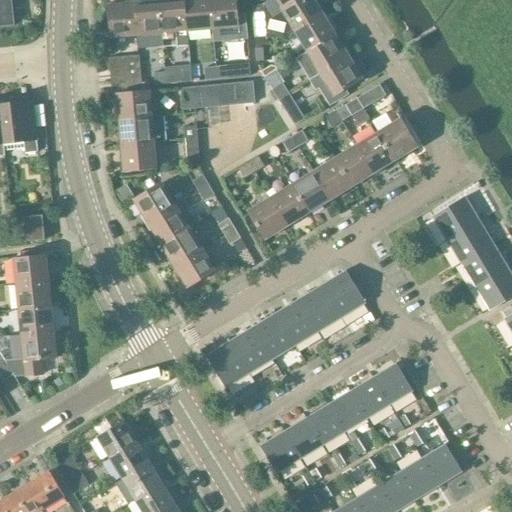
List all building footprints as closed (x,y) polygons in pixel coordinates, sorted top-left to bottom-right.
[(0,0),(0,25),(11,24),(8,0),(0,0)] [(183,0),(163,0),(158,1),(160,34),(176,32),(177,46),(187,45),(186,31),(183,0)] [(208,0),(183,0),(186,31),(211,29),(208,0)] [(234,0),(208,0),(211,29),(212,29),(213,42),(248,39),(246,13),(236,14),(234,0)] [(284,36),(293,31),(322,13),(313,0),(270,0),(263,4),(266,36),(266,38),(267,38),(284,36)] [(158,1),(133,3),(136,36),(137,49),(162,46),(160,34),(158,1)] [(110,38),(136,36),(133,3),(108,5),(110,38)] [(293,31),(306,52),(324,41),(334,35),(322,13),(293,31)] [(306,52),(296,58),(309,80),(320,74),(348,57),(334,35),(324,41),(306,52)] [(268,48),(267,38),(266,38),(266,36),(254,37),(255,49),(268,48)] [(269,59),(268,48),(255,49),(256,61),(269,59)] [(108,59),(110,83),(140,80),(137,56),(108,59)] [(348,57),(320,74),(333,96),(361,79),(348,57)] [(271,64),(262,70),(266,76),(278,69),(277,66),(271,64)] [(227,66),(214,67),(215,79),(228,78),(227,66)] [(215,79),(214,67),(204,68),(205,80),(215,79)] [(177,71),(164,72),(165,84),(178,83),(177,71)] [(165,84),(164,72),(154,73),(155,85),(165,84)] [(115,96),(118,121),(151,118),(148,92),(141,93),(140,80),(110,83),(111,96),(115,96)] [(252,82),(239,83),(241,105),(253,103),(252,82)] [(239,83),(228,84),(229,105),(241,105),(239,83)] [(272,90),(278,100),(288,93),(282,83),(272,90)] [(228,84),(216,85),(217,107),(229,105),(228,84)] [(216,85),(202,87),(204,108),(207,107),(217,107),(216,85)] [(380,85),(358,98),(364,108),(364,109),(386,96),(380,85)] [(194,109),(192,87),(179,89),(181,110),(194,109)] [(202,87),(192,87),(194,109),(204,108),(202,87)] [(288,93),(278,100),(284,110),(294,103),(288,93)] [(19,98),(0,100),(0,118),(4,156),(5,156),(4,151),(24,149),(25,153),(38,152),(35,128),(32,105),(20,107),(19,98)] [(345,106),(336,111),(342,121),(351,116),(364,108),(358,98),(345,106)] [(342,121),(336,111),(325,117),(331,127),(342,121)] [(118,121),(120,145),(153,143),(166,141),(164,117),(151,118),(118,121)] [(400,119),(378,133),(395,161),(417,147),(400,119)] [(196,127),(184,127),(184,129),(185,139),(185,140),(198,139),(197,130),(196,127)] [(302,131),(292,137),(298,147),(308,141),(302,131)] [(378,133),(356,146),(373,174),(395,161),(378,133)] [(298,147),(292,137),(282,143),(288,153),(298,147)] [(198,139),(185,140),(188,167),(200,166),(198,139)] [(153,143),(120,145),(122,170),(155,167),(153,143)] [(356,146),(335,159),(352,187),(373,174),(356,146)] [(258,157),(248,163),(255,173),(264,167),(258,157)] [(335,159),(313,172),(330,200),(352,187),(335,159)] [(255,173),(248,163),(238,169),(244,179),(255,173)] [(313,172),(291,185),(308,213),(330,200),(313,172)] [(192,182),(198,192),(209,185),(202,175),(192,182)] [(162,183),(134,200),(147,223),(175,206),(184,200),(189,198),(181,185),(176,189),(164,182),(162,183)] [(209,185),(198,192),(204,202),(215,195),(209,185)] [(291,185),(270,198),(287,226),(308,213),(291,185)] [(287,226),(270,198),(248,211),(264,239),(287,226)] [(433,217),(447,241),(478,222),(464,198),(433,217)] [(175,206),(147,223),(160,244),(188,227),(180,214),(189,208),(184,200),(175,206)] [(23,218),(25,242),(45,240),(42,216),(23,218)] [(218,225),(224,235),(234,229),(228,219),(218,225)] [(447,241),(461,264),(492,245),(478,222),(447,241)] [(160,244),(173,265),(201,249),(188,227),(160,244)] [(234,229),(224,235),(230,245),(240,239),(234,229)] [(461,264),(475,287),(506,268),(492,245),(461,264)] [(201,249),(173,265),(186,287),(214,270),(201,249)] [(13,259),(15,285),(49,281),(46,255),(13,259)] [(511,277),(506,268),(475,287),(490,311),(511,296),(511,277)] [(345,273),(322,287),(340,318),(364,305),(345,273)] [(15,285),(18,309),(51,306),(49,281),(15,285)] [(322,287),(299,301),(318,332),(340,318),(322,287)] [(299,301),(276,315),(294,346),(318,332),(299,301)] [(18,309),(20,335),(53,331),(51,306),(18,309)] [(276,315),(253,329),(272,360),(294,346),(276,315)] [(253,329),(230,343),(248,373),(272,360),(253,329)] [(53,331),(20,335),(22,361),(5,362),(0,352),(0,377),(2,381),(12,375),(24,374),(24,376),(42,374),(40,358),(56,356),(53,331)] [(248,373),(230,343),(207,356),(226,387),(248,373)] [(396,366),(373,379),(389,406),(412,392),(396,366)] [(373,379),(351,393),(367,419),(389,406),(373,379)] [(351,393),(328,406),(344,433),(367,419),(351,393)] [(328,406),(306,420),(322,446),(344,433),(328,406)] [(398,419),(404,428),(410,425),(404,415),(398,419)] [(306,420),(284,433),(300,460),(322,446),(306,420)] [(96,438),(109,459),(136,442),(123,421),(96,438)] [(377,433),(382,441),(388,437),(383,429),(377,433)] [(409,435),(416,448),(422,444),(415,432),(409,435)] [(300,460),(284,433),(261,447),(277,473),(300,460)] [(351,443),(358,455),(365,451),(357,439),(351,443)] [(109,459),(122,480),(148,463),(136,442),(109,459)] [(387,449),(394,461),(401,457),(393,445),(387,449)] [(445,447),(422,460),(438,487),(461,473),(445,447)] [(331,455),(338,467),(344,463),(337,451),(331,455)] [(53,463),(67,486),(83,476),(69,453),(53,463)] [(364,463),(369,473),(375,469),(370,460),(364,463)] [(422,460),(400,473),(416,500),(438,487),(422,460)] [(122,480),(135,501),(161,484),(148,463),(122,480)] [(309,473),(315,481),(321,478),(316,469),(309,473)] [(48,472),(28,484),(43,510),(64,498),(48,472)] [(308,486),(315,481),(309,473),(302,477),(308,486)] [(400,473),(378,487),(392,511),(395,511),(416,500),(400,473)] [(342,478),(350,490),(355,487),(348,474),(342,478)] [(83,476),(67,486),(72,495),(88,485),(83,476)] [(28,484),(7,497),(15,511),(40,511),(43,510),(28,484)] [(135,501),(141,511),(162,511),(174,505),(161,484),(135,501)] [(326,487),(320,491),(325,500),(332,496),(326,487)] [(392,511),(378,487),(355,500),(361,511),(392,511)] [(325,500),(320,491),(314,495),(319,504),(325,500)] [(15,511),(7,497),(0,501),(0,511),(15,511)] [(305,497),(294,503),(299,511),(305,511),(312,508),(305,497)] [(361,511),(355,500),(335,511),(361,511)]
